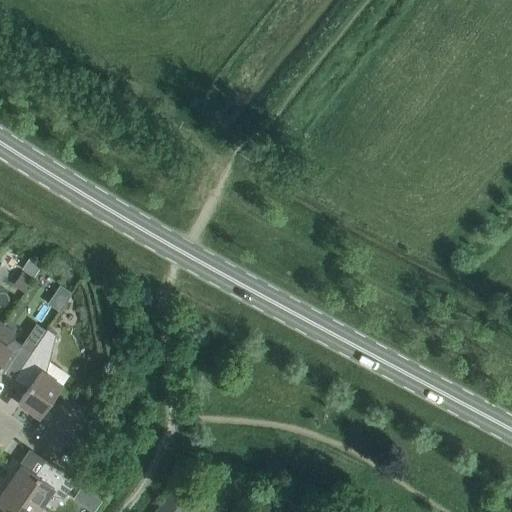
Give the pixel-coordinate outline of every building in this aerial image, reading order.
[(25,291),(32,279),(23,273),(15,285),(25,291)] [(57,284),(46,303),(58,309),(68,290),(57,284)] [(22,346),(13,339),(15,333),(2,324),(0,327),(0,370),(13,379),(48,329),(47,328),(46,330),(37,324),(22,346)] [(70,376),(49,361),(56,334),(48,329),(13,379),(27,389),(18,402),(40,417),(41,415),(43,417),(50,407),(48,406),(62,385),(63,386),(70,376)] [(75,480),(49,462),(45,459),(35,474),(22,465),(9,484),(40,506),(48,494),(63,498),(75,480)] [(36,511),(40,506),(9,484),(0,496),(0,505),(9,511),(8,511),(36,511)] [(174,485),(154,511),(186,511),(195,501),(174,485)]
